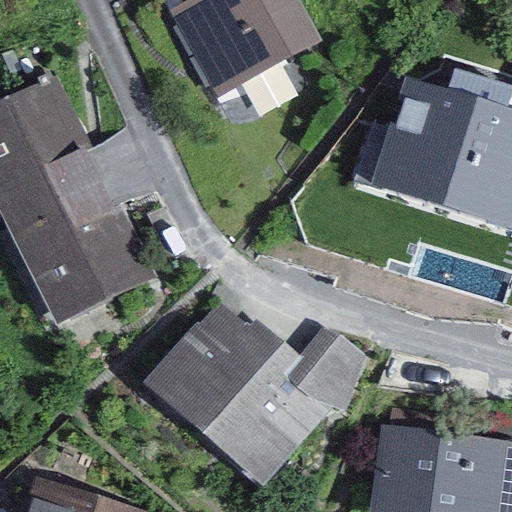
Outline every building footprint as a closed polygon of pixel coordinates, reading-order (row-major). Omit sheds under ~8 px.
[(303,0),(188,0),(189,0),(171,10),(221,99),(326,39),(303,0)] [(0,102),(0,198),(12,222),(103,176),(89,149),(94,146),(58,73),(52,76),(0,102)] [(382,160),(380,208),(511,213),(511,105),(379,100),(376,160),(382,160)] [(124,204),(118,207),(103,176),(12,222),(63,324),(154,278),(160,275),(124,204)] [(351,409),(366,356),(329,326),(305,356),(257,317),(250,325),(219,299),(149,383),(270,482),(335,404),(351,409)] [(465,416),(394,408),(392,427),(386,426),(376,511),(511,511),(511,439),(463,434),(465,416)] [(28,511),(151,511),(39,477),(28,511)]
